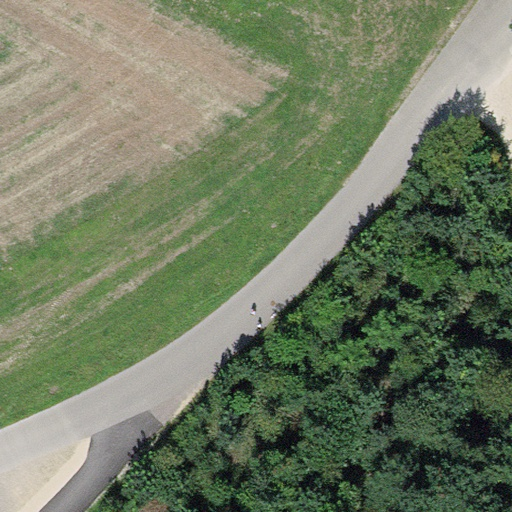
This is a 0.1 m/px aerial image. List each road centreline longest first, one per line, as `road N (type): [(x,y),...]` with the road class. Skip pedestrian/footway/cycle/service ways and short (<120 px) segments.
road 1 (unclassified): [(511,17),(455,68),(319,252),(167,379)]
road 2 (unclassified): [(167,379),(0,450)]
road 3 (unclassified): [(167,379),(138,435),(65,511)]
